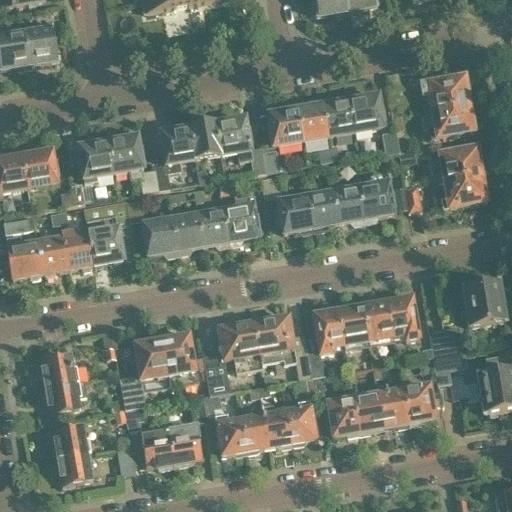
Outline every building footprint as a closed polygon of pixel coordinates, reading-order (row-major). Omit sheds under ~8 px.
[(3,0),(5,12),(44,5),(42,0),(3,0)] [(135,0),(136,3),(142,2),(145,18),(218,6),(216,0),(135,0)] [(337,22),(347,20),(343,0),(313,0),(317,22),(332,19),(337,22)] [(343,0),(347,20),(356,18),(359,14),(375,12),(372,0),(343,0)] [(37,35),(23,38),(29,74),(39,72),(41,69),(57,66),(51,28),(36,30),(37,35)] [(18,76),(29,74),(23,38),(9,40),(8,35),(0,36),(0,75),(15,73),(18,76)] [(426,100),(429,115),(468,108),(468,106),(469,104),(468,97),(466,95),(464,81),(421,89),(423,101),(426,100)] [(357,100),(348,101),(354,137),(383,132),(377,100),(361,103),(357,100)] [(328,142),(354,137),(348,101),(337,103),(335,107),(322,109),(328,142)] [(389,110),(391,122),(400,121),(398,108),(389,110)] [(469,112),(468,108),(429,115),(431,132),(428,132),(430,144),(473,137),(471,123),(472,121),(471,113),(469,112)] [(302,146),(328,142),(322,109),(310,112),(306,109),(296,110),(302,146)] [(272,151),(302,146),(296,110),(285,112),(283,116),(266,119),(272,151)] [(402,133),(400,121),(391,122),(393,135),(402,133)] [(224,123),(215,124),(221,160),(237,158),(239,168),(251,166),(253,181),(266,179),(263,157),(263,153),(250,156),(244,123),(228,126),(224,123)] [(195,165),(221,160),(215,124),(204,126),(202,130),(190,133),(195,165)] [(179,168),(195,165),(190,133),(189,133),(185,129),(178,131),(176,134),(159,137),(165,169),(154,171),(154,175),(157,196),(170,194),(167,179),(181,177),(179,168)] [(382,139),(384,152),(385,160),(392,159),(399,158),(395,137),(382,139)] [(116,141),(107,142),(113,178),(142,173),(137,141),(119,144),(116,141)] [(83,184),(113,178),(107,142),(96,144),(94,149),(77,151),(83,184)] [(438,171),(441,187),(481,180),(480,177),(481,175),(480,168),(478,166),(476,152),(433,160),(435,171),(438,171)] [(332,166),(330,153),(318,155),(320,168),(332,166)] [(275,155),(263,157),(266,179),(279,177),(275,155)] [(392,159),(394,171),(419,167),(417,155),(399,158),(392,159)] [(31,156),(20,157),(27,193),(56,188),(51,156),(34,159),(31,156)] [(0,197),(27,193),(20,157),(10,159),(9,163),(0,164),(0,197)] [(202,174),(196,175),(199,189),(205,188),(202,174)] [(302,176),(305,190),(313,189),(311,174),(302,176)] [(157,196),(154,175),(138,178),(142,198),(157,196)] [(277,180),(260,183),(263,204),(281,201),(277,180)] [(481,183),(481,180),(441,187),(443,202),(440,203),(442,215),(485,207),(483,194),(484,192),(483,184),(481,183)] [(387,187),(358,192),(360,205),(364,229),(374,227),(376,222),(393,219),(387,187)] [(72,196),(74,209),(84,207),(81,188),(70,190),(71,196),(72,196)] [(234,188),(219,190),(221,201),(236,199),(234,188)] [(417,191),(403,193),(407,217),(421,215),(417,191)] [(353,230),(364,229),(360,205),(358,192),(332,196),(338,229),(349,227),(353,230)] [(195,207),(204,205),(202,194),(194,196),(195,207)] [(62,211),(74,209),(72,196),(71,196),(60,198),(62,211)] [(184,196),(168,199),(169,208),(186,205),(184,196)] [(325,231),(338,229),(332,196),(306,201),(313,237),(323,235),(325,231)] [(404,196),(395,197),(398,215),(406,214),(404,196)] [(302,239),(313,237),(306,201),(277,206),(282,238),(298,235),(302,239)] [(140,204),(125,206),(124,206),(128,228),(129,228),(143,225),(140,204)] [(83,212),(87,238),(93,270),(122,265),(118,240),(131,238),(129,228),(128,228),(124,206),(125,206),(125,205),(83,212)] [(21,208),(23,220),(31,219),(29,207),(21,208)] [(252,210),(222,215),(229,252),(239,250),(241,245),(258,242),(252,210)] [(218,253),(229,252),(222,215),(197,219),(202,251),(214,249),(218,253)] [(65,216),(57,217),(59,229),(67,228),(65,216)] [(52,231),(59,229),(57,217),(50,218),(52,231)] [(190,253),(202,251),(197,219),(171,224),(177,260),(188,258),(190,253)] [(33,222),(2,227),(4,239),(35,234),(33,222)] [(167,262),(177,260),(171,224),(142,229),(147,261),(163,258),(167,262)] [(92,271),(93,270),(87,238),(72,241),(72,237),(61,239),(68,275),(81,273),(84,276),(90,275),(92,271)] [(54,277),(68,275),(61,239),(52,240),(52,244),(36,247),(42,279),(45,282),(52,281),(54,277)] [(40,279),(42,279),(36,247),(21,249),(19,241),(6,243),(12,284),(28,282),(32,285),(38,284),(40,279)] [(497,286),(463,292),(469,332),(504,326),(500,303),(503,300),(502,289),(498,288),(497,286)] [(386,306),(392,343),(405,341),(405,346),(418,344),(412,302),(386,306)] [(367,347),(392,343),(386,306),(361,311),(367,347)] [(342,351),(367,347),(361,311),(336,315),(342,351)] [(331,353),(342,351),(336,315),(312,319),(318,356),(307,358),(311,383),(314,383),(322,381),(323,381),(320,360),(332,358),(331,353)] [(288,322),(253,328),(260,371),(261,370),(283,367),(284,370),(295,369),(297,385),(305,384),(311,383),(307,358),(304,341),(291,343),(288,322)] [(261,374),(261,370),(260,371),(253,328),(218,334),(222,358),(202,361),(208,401),(218,399),(230,397),(225,366),(234,364),(236,378),(261,374)] [(431,353),(432,362),(445,359),(446,361),(462,358),(458,331),(428,336),(431,353)] [(159,344),(169,393),(197,388),(188,339),(159,344)] [(143,398),(169,393),(159,344),(133,349),(138,380),(118,383),(122,404),(124,415),(144,412),(145,412),(143,398)] [(113,352),(104,354),(106,365),(114,363),(113,352)] [(432,362),(431,353),(421,355),(423,364),(432,362)] [(445,359),(432,362),(434,372),(441,407),(453,405),(450,385),(448,372),(464,370),(462,358),(446,361),(445,359)] [(77,387),(79,387),(76,372),(71,372),(69,360),(42,364),(44,373),(41,374),(42,377),(40,378),(43,393),(77,387)] [(370,363),(372,372),(382,370),(380,361),(370,363)] [(511,372),(477,378),(484,419),(511,414),(511,372)] [(278,389),(277,382),(271,383),(268,380),(262,382),(263,391),(278,389)] [(322,381),(314,383),(316,394),(324,393),(322,381)] [(316,394),(314,383),(311,383),(305,384),(307,396),(316,394)] [(84,386),(79,387),(77,387),(43,393),(45,408),(47,408),(48,411),(50,411),(51,420),(79,415),(77,403),(86,402),(84,386)] [(404,395),(410,431),(421,429),(421,427),(434,425),(429,390),(404,395)] [(258,392),(260,402),(270,400),(268,391),(258,392)] [(260,402),(258,392),(249,394),(250,403),(260,402)] [(397,433),(410,431),(404,395),(378,399),(383,433),(397,431),(397,433)] [(218,399),(208,401),(203,402),(203,403),(205,420),(206,420),(216,418),(215,414),(220,413),(218,399)] [(370,436),(383,433),(378,399),(352,403),(358,440),(370,438),(370,436)] [(205,420),(203,403),(191,405),(194,427),(207,425),(206,420),(205,420)] [(358,440),(352,403),(326,408),(332,442),(346,440),(346,442),(358,440)] [(115,417),(123,416),(124,415),(122,404),(110,406),(112,416),(114,416),(115,417)] [(298,412),(286,414),(291,449),(316,445),(309,405),(297,407),(298,412)] [(273,453),(291,449),(286,414),(274,416),(273,409),(262,411),(269,452),(272,451),(273,453)] [(264,452),(269,452),(262,411),(251,414),(251,420),(240,422),(246,457),(264,454),(264,452)] [(123,416),(125,426),(127,436),(140,434),(139,426),(146,425),(144,412),(124,415),(123,416)] [(116,428),(125,426),(123,416),(115,417),(116,428)] [(246,457),(240,422),(227,424),(226,420),(214,422),(221,462),(246,457)] [(86,458),(91,457),(88,442),(83,443),(82,431),(54,435),(55,444),(53,445),(54,448),(52,448),(55,464),(86,458)] [(168,436),(174,472),(189,470),(189,467),(192,467),(192,465),(201,463),(195,431),(168,436)] [(159,475),(174,472),(168,436),(140,441),(145,473),(155,471),(155,473),(159,472),(159,475)] [(129,451),(116,454),(121,481),(134,478),(129,451)] [(91,457),(86,458),(55,464),(57,479),(59,479),(60,482),(62,481),(63,491),(91,486),(89,473),(93,472),(91,457)] [(511,511),(511,496),(505,498),(495,500),(496,511),(511,511)]
